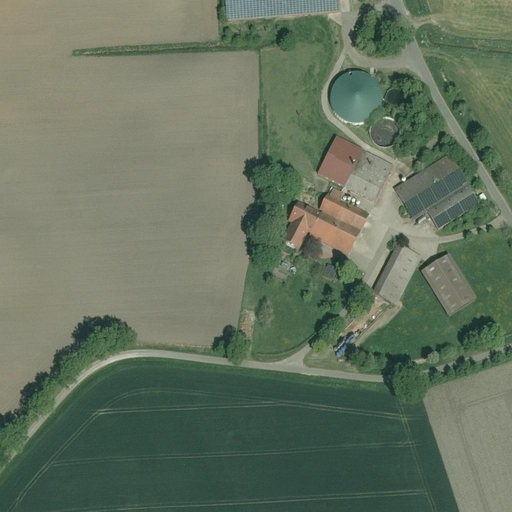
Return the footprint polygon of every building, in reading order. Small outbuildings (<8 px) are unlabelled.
[(339,0),(222,0),(223,16),(340,11),(339,0)] [(335,81),(331,89),(330,98),(333,107),(337,113),(344,118),(351,121),(359,122),(367,119),(374,115),(379,108),(382,100),(382,91),(379,83),(374,76),(366,72),(357,70),(349,71),(341,75),(335,81)] [(390,89),(386,92),(383,96),(382,101),(382,106),(384,111),(388,114),(392,117),(398,118),(403,117),(408,114),(411,110),(413,105),(413,100),(412,95),(408,91),(404,88),(399,87),(394,87),(390,89)] [(377,123),(373,126),(370,130),(369,135),(370,140),(372,145),(375,148),(380,151),(385,152),(390,151),(395,148),(398,144),(400,139),(401,134),(399,129),(396,125),(391,122),(387,121),(382,121),(377,123)] [(393,170),(356,150),(338,183),(375,203),(393,170)] [(438,232),(477,205),(446,157),(396,190),(415,219),(425,213),(438,232)] [(306,238),(348,259),(372,213),(332,193),(320,216),(298,205),(287,227),(293,230),(284,247),(298,254),(306,238)] [(369,292),(397,308),(424,259),(396,244),(369,292)] [(450,260),(423,275),(446,316),(473,301),(450,260)] [(327,270),(322,280),(332,286),(338,275),(327,270)]
